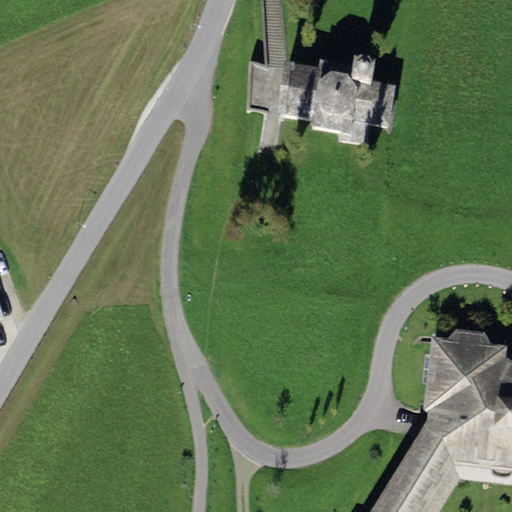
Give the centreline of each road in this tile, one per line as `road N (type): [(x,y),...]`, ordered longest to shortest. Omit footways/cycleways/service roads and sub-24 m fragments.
road 1 (residential): [(511,282),(477,275),(436,284),(404,305),(385,340),(376,398),(335,446),(273,460),(245,451),(183,361),(168,292),(166,249),(196,121),(189,76)]
road 2 (residential): [(0,386),(189,76)]
